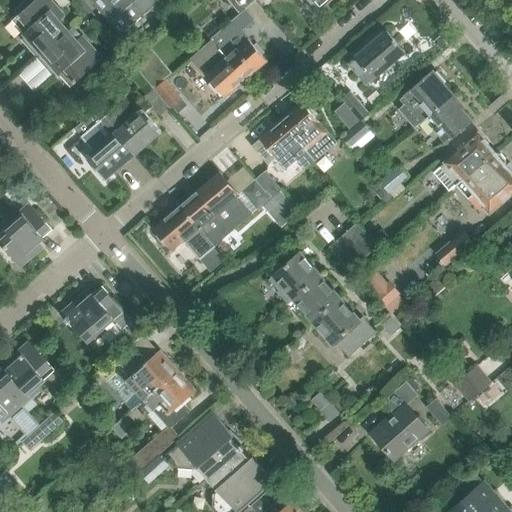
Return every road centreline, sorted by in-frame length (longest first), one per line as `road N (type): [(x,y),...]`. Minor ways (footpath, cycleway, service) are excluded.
road 1 (residential): [(346,511),(104,237)]
road 2 (residential): [(104,237),(379,0)]
road 3 (residential): [(104,237),(0,119)]
road 4 (residential): [(0,327),(104,237)]
